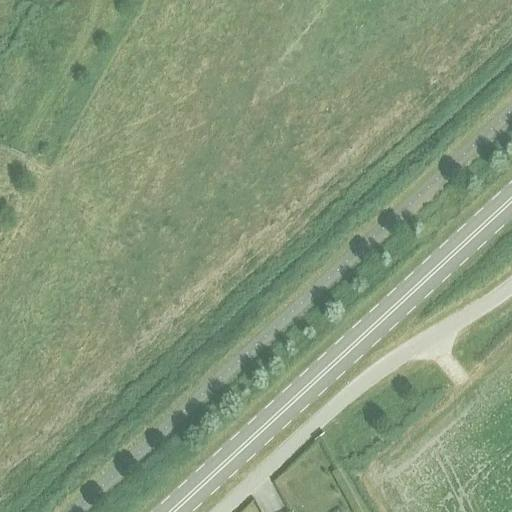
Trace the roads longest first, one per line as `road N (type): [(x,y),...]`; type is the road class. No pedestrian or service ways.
road 1 (secondary): [(181,511),(511,207)]
road 2 (unclassified): [(222,511),(365,381),(511,287)]
